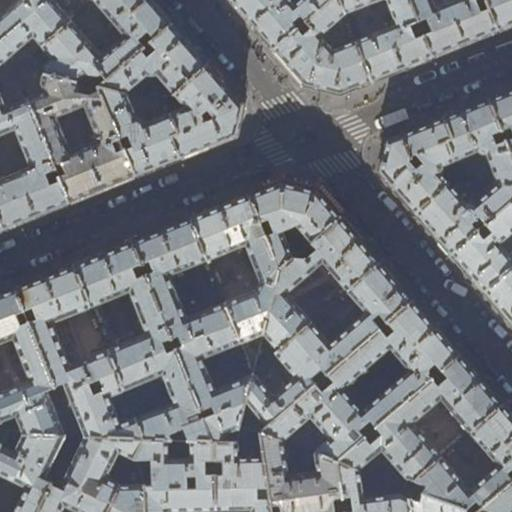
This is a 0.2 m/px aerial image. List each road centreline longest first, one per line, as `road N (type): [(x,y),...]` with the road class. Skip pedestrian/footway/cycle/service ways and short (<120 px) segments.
road 1 (residential): [(309,134),(0,260)]
road 2 (residential): [(511,365),(309,134)]
road 3 (residential): [(511,55),(309,134)]
road 4 (residential): [(192,0),(309,134)]
